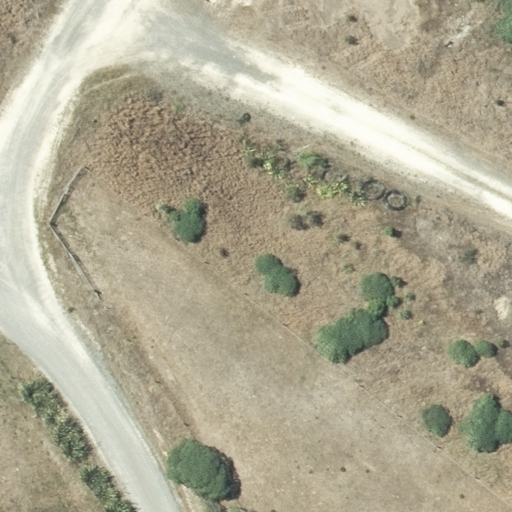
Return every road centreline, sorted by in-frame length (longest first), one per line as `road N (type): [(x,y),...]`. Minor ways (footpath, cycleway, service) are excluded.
road 1 (residential): [(101,511),(60,428),(0,363)]
road 2 (residential): [(0,112),(88,0)]
